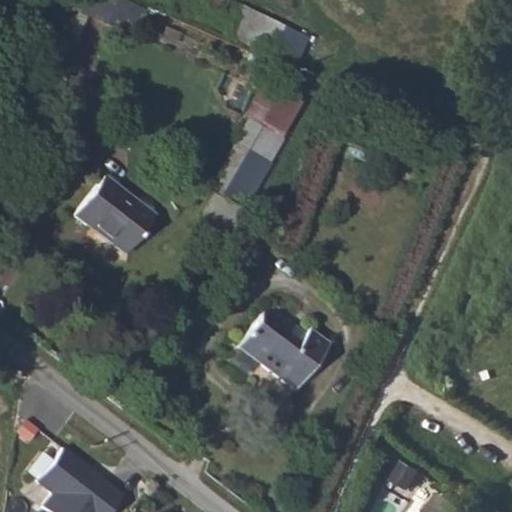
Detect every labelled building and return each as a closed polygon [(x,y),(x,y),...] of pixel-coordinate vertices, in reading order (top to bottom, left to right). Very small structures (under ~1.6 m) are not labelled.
[(83,0),(79,12),(131,30),(140,4),(128,0),(83,0)] [(302,36),(233,9),(222,37),(266,54),(272,41),(296,50),(302,36)] [(296,50),(272,41),(266,54),(258,74),(274,81),(280,67),(288,70),(296,50)] [(252,158),(237,153),(221,194),(236,199),(252,158)] [(123,248),(148,216),(97,176),(66,215),(82,227),(87,220),(123,248)] [(213,192),(197,222),(227,238),(243,208),(213,192)] [(117,255),(123,248),(87,220),(82,227),(117,255)] [(230,345),(288,387),(321,341),(301,327),(293,338),(255,311),(230,345)] [(104,511),(115,497),(47,443),(19,476),(39,493),(28,506),(35,511),(104,511)] [(395,478),(412,486),(421,467),(404,459),(395,478)] [(462,511),(443,498),(437,506),(427,499),(417,511),(462,511)]
